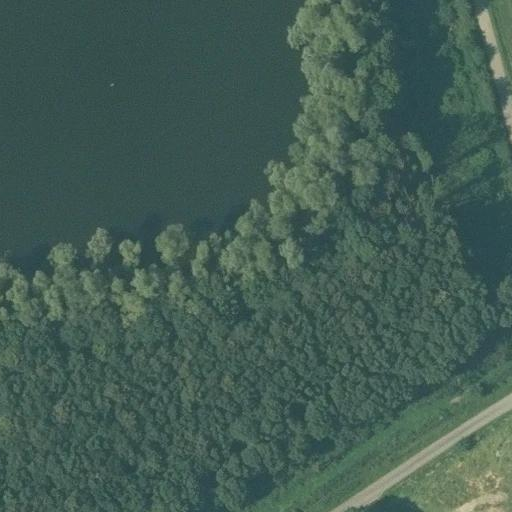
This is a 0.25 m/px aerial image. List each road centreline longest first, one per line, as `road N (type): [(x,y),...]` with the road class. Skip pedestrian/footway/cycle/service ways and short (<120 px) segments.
road 1 (unclassified): [(336,511),(511,400)]
road 2 (unclassified): [(476,0),(511,130)]
